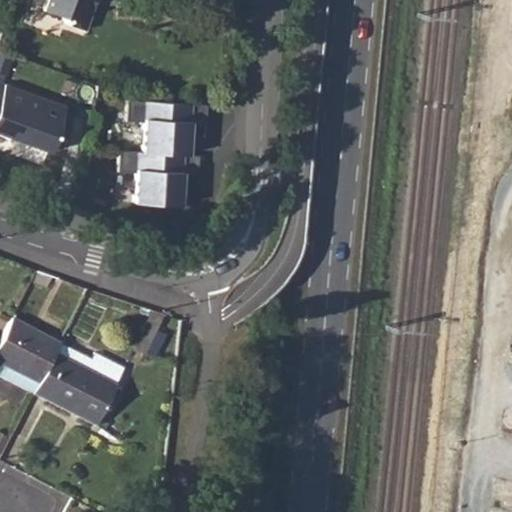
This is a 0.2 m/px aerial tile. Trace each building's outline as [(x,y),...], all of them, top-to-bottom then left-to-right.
[(46,0),(43,10),(61,17),(64,24),(83,31),(90,13),(86,2),(87,0),(46,0)] [(168,0),(168,18),(182,19),(182,0),(168,0)] [(0,83),(0,132),(46,151),(62,107),(0,83)] [(132,202),(177,205),(179,173),(194,174),(196,156),(185,155),(187,122),(202,123),(204,105),(125,100),(125,121),(141,122),(140,152),(117,151),(116,172),(133,173),(132,202)] [(148,315),(132,347),(132,348),(142,353),(159,321),(148,315)] [(0,374),(32,391),(36,383),(52,352),(58,341),(11,316),(0,337),(0,374)] [(36,383),(32,391),(93,423),(113,383),(52,352),(36,383)]
